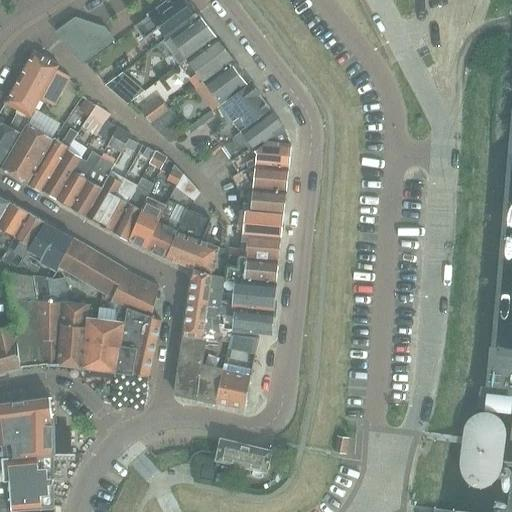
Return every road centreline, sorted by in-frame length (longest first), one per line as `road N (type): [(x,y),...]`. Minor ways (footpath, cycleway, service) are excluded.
road 1 (residential): [(160,416),(253,429),(270,424),(281,406),(311,125),(221,0)]
road 2 (residential): [(398,40),(439,124),(432,298),(412,438),(401,473),(366,511)]
road 3 (residential): [(0,186),(174,283),(160,416)]
road 4 (residential): [(0,389),(50,380),(75,389),(124,435)]
